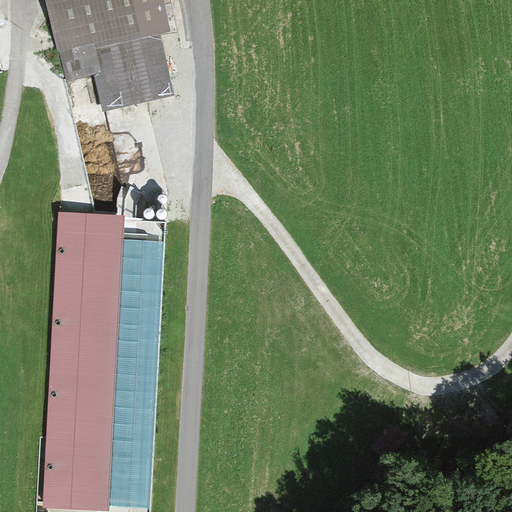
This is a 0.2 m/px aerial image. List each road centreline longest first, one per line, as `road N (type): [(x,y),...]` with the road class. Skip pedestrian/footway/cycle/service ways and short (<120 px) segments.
road 1 (unclassified): [(186,511),(208,154),(201,0)]
road 2 (track): [(208,154),(244,188),(361,352),(401,380),(444,389),(490,368),(511,341)]
road 3 (track): [(20,0),(19,75),(0,157)]
